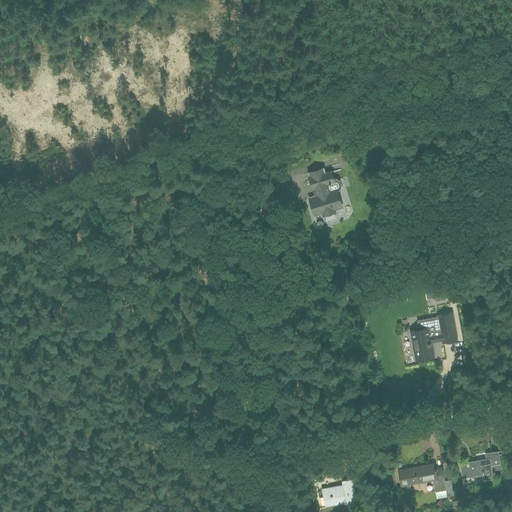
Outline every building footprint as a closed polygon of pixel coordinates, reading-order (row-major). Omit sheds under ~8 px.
[(342,207),(337,190),(339,190),(341,188),(341,185),(340,181),(338,178),(336,178),(334,178),(332,170),(326,172),(325,168),(309,173),(310,179),(312,187),(313,187),(315,192),(316,192),(318,196),(310,199),(315,215),(323,212),(324,215),(335,212),(334,209),(342,207)] [(423,244),(387,255),(389,262),(426,251),(425,246),(423,246),(423,244)] [(427,298),(445,295),(442,281),(433,283),(432,277),(423,279),(427,298)] [(439,318),(418,321),(420,331),(412,332),(417,357),(432,354),(433,358),(431,343),(443,341),(443,344),(456,342),(452,314),(439,316),(439,318)] [(493,473),(502,471),(499,452),(485,454),(486,460),(460,464),(463,479),(482,475),(483,481),(494,479),(493,473)] [(438,493),(446,492),(442,469),(435,470),(434,465),(399,472),(402,487),(436,480),(438,493)] [(347,504),(356,503),(352,480),(343,482),(343,486),(322,490),(325,507),(347,503),(347,504)] [(459,501),(452,503),(454,511),(461,511),(459,501)] [(398,511),(409,511),(408,502),(403,504),(397,505),(398,511)]
